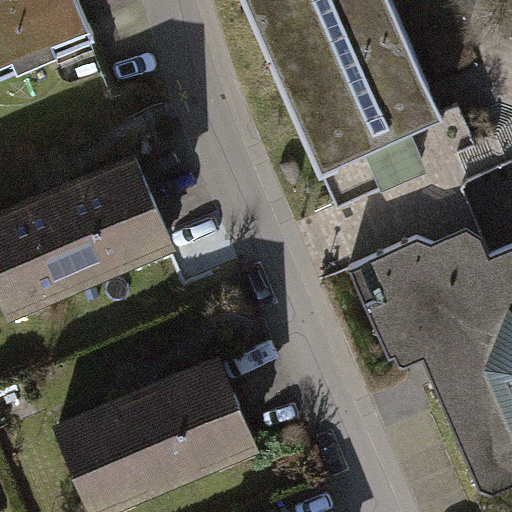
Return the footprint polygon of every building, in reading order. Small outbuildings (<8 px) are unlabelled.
[(85,0),(0,0),(0,73),(99,31),(85,0)] [(242,0),(334,206),(458,152),(472,145),(455,106),(440,112),(390,0),(242,0)] [(0,201),(0,286),(11,312),(180,240),(139,142),(0,201)] [(414,344),(477,488),(491,493),(511,483),(511,239),(447,268),(436,244),(415,236),(348,266),(388,356),(414,344)] [(56,416),(96,511),(98,511),(264,442),(222,345),(56,416)]
